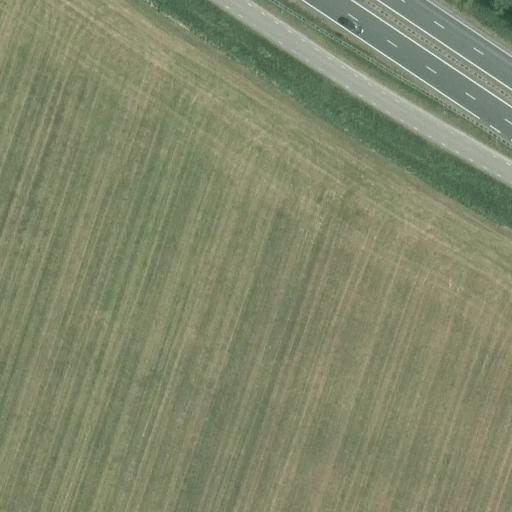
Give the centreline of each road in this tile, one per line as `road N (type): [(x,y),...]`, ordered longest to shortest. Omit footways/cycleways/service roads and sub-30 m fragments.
road 1 (unclassified): [(227,0),(511,183)]
road 2 (trunk): [(319,0),(511,126)]
road 3 (trunk): [(511,76),(397,0)]
